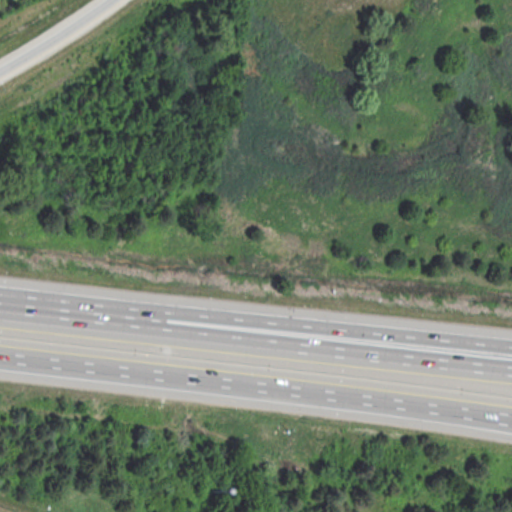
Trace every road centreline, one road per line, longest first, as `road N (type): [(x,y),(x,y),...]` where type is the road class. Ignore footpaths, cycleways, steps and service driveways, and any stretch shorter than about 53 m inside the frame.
road 1 (motorway): [(0,354),(511,419)]
road 2 (motorway): [(511,346),(165,310),(34,305)]
road 3 (motorway): [(511,369),(262,343)]
road 4 (motorway): [(262,343),(34,305)]
road 5 (motorway): [(109,0),(0,70)]
